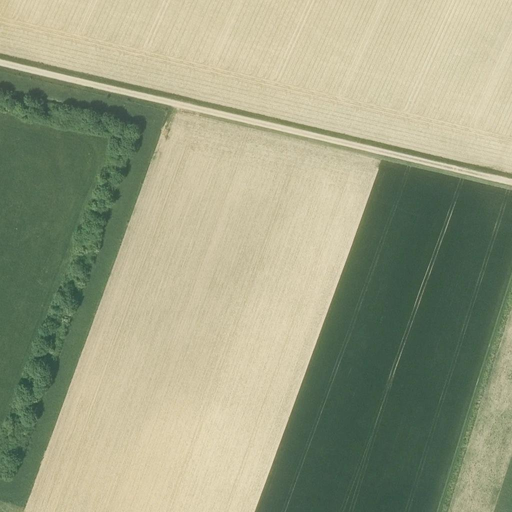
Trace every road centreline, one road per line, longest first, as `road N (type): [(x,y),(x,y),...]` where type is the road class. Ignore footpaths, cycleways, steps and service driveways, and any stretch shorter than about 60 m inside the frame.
road 1 (track): [(0,62),(511,183)]
road 2 (track): [(444,511),(511,297)]
